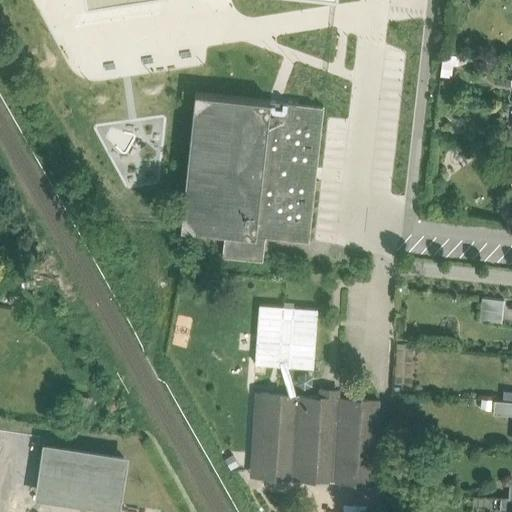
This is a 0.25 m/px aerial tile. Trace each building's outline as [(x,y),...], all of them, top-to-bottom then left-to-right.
[(172,173),(178,84),(152,82),(146,171),(172,173)] [(269,99),(196,91),(181,226),(225,231),(223,255),(263,259),(264,249),(265,235),(309,240),(316,180),(317,173),(318,168),(323,120),(325,106),(298,103),(275,100),(269,99)] [(504,299),(482,297),(479,319),(501,322),(504,299)] [(319,397),(256,393),(251,472),(374,480),(379,401),(339,398),(339,394),(329,394),(319,393),(319,397)] [(511,400),(494,400),(493,413),(511,414),(511,400)] [(124,457),(48,447),(40,491),(118,503),(124,457)] [(511,497),(509,497),(501,496),(500,511),(511,511),(511,497)]
